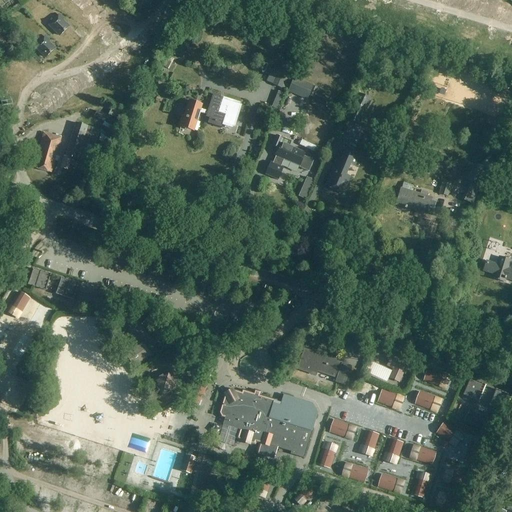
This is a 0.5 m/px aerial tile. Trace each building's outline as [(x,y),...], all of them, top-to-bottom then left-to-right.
[(49,26),(60,36),(69,27),(62,21),(63,19),(59,16),(49,26)] [(35,47),(46,58),(55,49),(47,42),(49,41),(45,37),(35,47)] [(272,71),(267,82),(273,85),(272,86),(281,89),(281,88),(287,91),(294,73),(281,67),(278,73),(272,71)] [(288,92),(306,99),(312,85),(293,78),(288,92)] [(310,105),(323,110),(328,98),(315,92),(310,105)] [(358,95),(345,118),(359,124),(369,100),(358,95)] [(235,127),(242,106),(240,105),(241,103),(223,98),(222,99),(221,99),(218,106),(214,112),(203,109),(199,122),(221,129),(222,126),(232,128),(233,127),(235,127)] [(180,127),(195,131),(203,106),(187,101),(180,127)] [(116,122),(97,112),(94,118),(104,123),(102,126),(109,130),(111,127),(114,128),(116,122)] [(68,171),(72,158),(83,161),(89,144),(95,146),(99,133),(93,129),(76,123),(66,156),(64,155),(59,169),(68,171)] [(42,151),(37,169),(51,172),(61,139),(43,134),(39,151),(42,151)] [(265,175),(278,181),(283,169),(281,167),(284,160),(299,167),(302,168),(306,167),(308,163),(307,159),(304,158),(305,153),(289,146),(288,148),(281,145),(283,139),(276,136),(271,146),(279,149),(272,164),(270,163),(265,175)] [(344,191),(350,177),(346,176),(351,165),(354,166),(358,157),(341,150),(327,183),(344,191)] [(477,165),(461,200),(472,205),(488,170),(477,165)] [(313,177),(308,190),(314,192),(319,179),(313,177)] [(451,186),(441,183),(438,195),(447,198),(451,186)] [(431,198),(400,189),(395,206),(425,215),(431,198)] [(486,263),(483,270),(495,274),(493,279),(503,283),(504,280),(505,280),(506,278),(511,280),(511,264),(509,264),(510,261),(500,258),(497,266),(486,263)] [(49,282),(51,275),(34,269),(28,285),(45,291),(47,285),(46,285),(47,281),(49,282)] [(78,284),(61,278),(56,294),(73,300),(78,284)] [(141,325),(157,340),(168,328),(152,314),(141,325)] [(100,317),(90,317),(90,333),(100,333),(100,317)] [(110,335),(98,342),(102,348),(114,341),(110,335)] [(143,342),(125,355),(134,368),(151,355),(143,342)] [(109,353),(111,362),(120,359),(117,351),(109,353)] [(318,357),(318,356),(304,352),(298,370),(316,376),(317,372),(337,378),(335,383),(344,386),(350,368),(337,363),(338,361),(329,359),(328,361),(318,357)] [(391,357),(387,366),(394,369),(390,378),(399,382),(403,373),(405,374),(409,365),(391,357)] [(450,379),(428,371),(423,383),(446,392),(450,379)] [(168,373),(152,382),(162,398),(177,389),(168,373)] [(197,408),(197,407),(212,378),(208,376),(202,373),(187,402),(197,408)] [(141,374),(128,380),(133,389),(145,382),(141,374)] [(479,402),(485,386),(470,380),(463,395),(479,402)] [(505,412),(511,397),(496,390),(489,406),(505,412)] [(218,443),(218,444),(219,445),(219,446),(219,447),(220,448),(221,449),(222,450),(223,450),(223,451),(224,451),(225,451),(226,451),(227,451),(228,451),(229,451),(229,450),(230,450),(231,449),(232,448),(233,447),(233,446),(238,430),(240,430),(238,438),(242,441),(249,443),(254,443),(255,441),(291,452),(290,455),(303,459),(312,432),(318,414),(313,406),(285,397),(281,407),(274,404),(275,402),(243,392),(242,394),(233,391),(226,395),(220,413),(222,416),(225,417),(224,422),(223,425),(224,425),(219,442),(218,443)] [(404,398),(381,391),(377,405),(400,412),(404,398)] [(365,392),(362,402),(376,406),(379,395),(365,392)] [(414,406),(437,415),(443,401),(419,392),(414,406)] [(152,400),(149,395),(146,397),(145,394),(138,399),(142,406),(152,400)] [(463,422),(486,431),(490,419),(482,416),(482,417),(476,414),(476,413),(468,410),(463,422)] [(349,443),(354,428),(332,421),(327,436),(349,443)] [(465,439),(443,422),(433,436),(455,452),(465,439)] [(380,435),(365,430),(358,453),(373,457),(380,435)] [(29,447),(37,452),(45,441),(37,436),(29,447)] [(490,447),(471,439),(460,463),(479,472),(490,447)] [(404,444),(391,440),(383,461),(395,466),(404,444)] [(331,472),(338,449),(323,445),(317,467),(331,472)] [(430,468),(435,453),(409,445),(405,460),(430,468)] [(78,466),(81,449),(71,448),(69,464),(78,466)] [(186,455),(180,471),(191,475),(196,458),(186,455)] [(38,467),(46,468),(47,459),(40,458),(38,467)] [(117,476),(120,460),(113,459),(109,475),(117,476)] [(362,485),(367,470),(343,463),(339,477),(362,485)] [(476,476),(446,467),(441,484),(470,494),(476,476)] [(75,471),(71,483),(86,488),(88,481),(82,479),(84,474),(75,471)] [(423,502),(431,475),(417,471),(409,497),(423,502)] [(406,482),(381,473),(375,489),(401,498),(406,482)] [(258,476),(252,494),(264,498),(271,480),(258,476)] [(100,493),(105,479),(98,477),(93,491),(100,493)] [(115,488),(125,491),(127,484),(117,481),(115,488)] [(305,486),(293,499),(301,506),(313,493),(305,486)] [(121,501),(124,491),(115,488),(112,498),(121,501)] [(137,489),(132,504),(141,507),(146,492),(137,489)] [(461,511),(466,499),(439,490),(433,507),(448,511),(461,511)] [(154,508),(163,510),(165,499),(156,497),(154,508)] [(338,500),(336,507),(349,511),(356,511),(358,507),(338,500)] [(175,509),(183,511),(185,504),(176,502),(175,509)]
